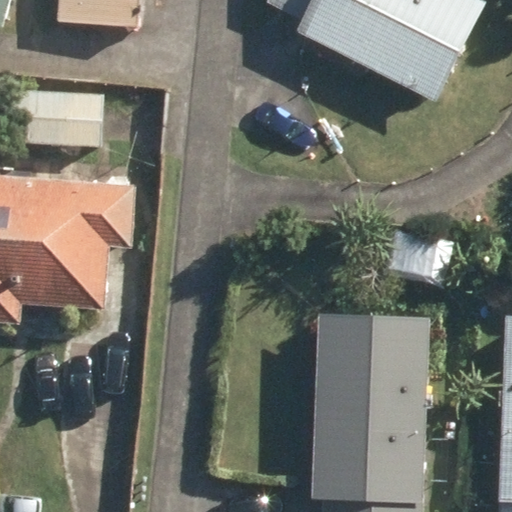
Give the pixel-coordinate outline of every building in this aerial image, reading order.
[(0,0),(0,37),(4,38),(13,0),(0,0)] [(60,0),(59,29),(139,33),(141,0),(60,0)] [(300,42),(435,110),(485,14),(457,0),(273,0),(268,10),(306,28),(300,42)] [(10,151),(103,154),(105,100),(12,97),(10,151)] [(0,331),(19,333),(21,314),(105,321),(109,259),(131,261),(137,197),(0,185),(0,331)] [(323,511),(422,511),(430,331),(319,326),(311,509),(324,511),(323,511)] [(499,511),(511,511),(511,326),(505,326),(499,511)]
